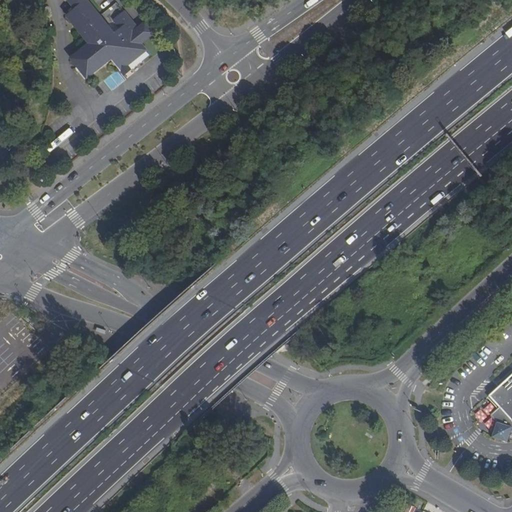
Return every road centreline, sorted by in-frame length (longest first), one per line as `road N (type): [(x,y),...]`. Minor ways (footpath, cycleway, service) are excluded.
road 1 (motorway): [(511,52),(0,502)]
road 2 (motorway): [(62,511),(511,113)]
road 3 (secondary): [(0,277),(137,331),(270,399),(300,427)]
road 4 (secondary): [(225,59),(9,229)]
road 5 (secondary): [(47,245),(231,102)]
road 6 (tertiary): [(511,265),(396,370),(359,389)]
road 7 (secondary): [(203,335),(26,260)]
road 8 (secondary): [(203,335),(137,289),(47,245)]
road 9 (tertiary): [(395,415),(416,372),(511,283)]
road 10 (secondary): [(327,393),(203,335)]
road 11 (secondary): [(258,81),(357,0)]
